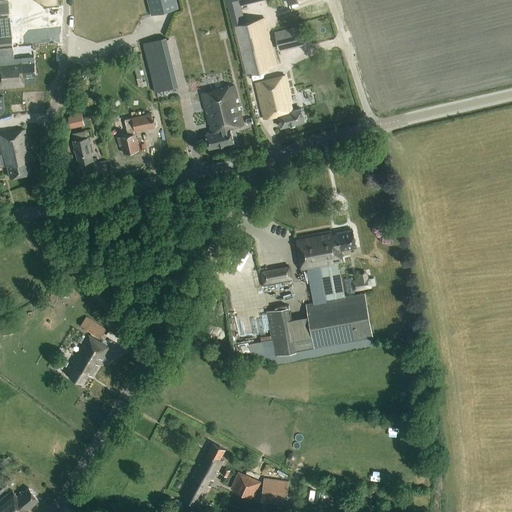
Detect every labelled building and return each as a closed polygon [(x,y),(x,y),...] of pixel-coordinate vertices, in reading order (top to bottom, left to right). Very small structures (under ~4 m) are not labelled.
[(147,0),(151,15),(178,8),(175,0),(147,0)] [(226,0),(244,73),(276,65),(267,30),(264,18),(244,23),(239,5),(257,0),(226,0)] [(0,65),(3,65),(9,65),(9,64),(14,63),(14,59),(8,4),(0,4),(0,65)] [(290,38),(302,35),(301,27),(288,30),(290,38)] [(143,43),(155,92),(177,86),(165,37),(143,43)] [(0,65),(0,88),(24,86),(23,77),(35,76),(34,57),(21,58),(14,59),(14,63),(9,64),(9,65),(3,65),(0,65)] [(301,109),(292,111),(290,103),(291,103),(285,77),(256,84),(264,119),(278,116),(281,128),(304,122),(301,109)] [(241,113),(234,85),(201,94),(211,133),(205,135),(209,148),(234,142),(230,129),(244,126),(241,113)] [(124,119),(125,121),(116,123),(119,137),(118,138),(119,145),(122,144),(124,154),(139,150),(135,132),(154,127),(153,123),(155,123),(154,118),(152,118),(151,114),(124,119)] [(70,129),(83,126),(81,115),(67,118),(70,129)] [(0,154),(0,166),(4,166),(4,167),(7,166),(10,178),(31,174),(28,162),(32,161),(25,129),(0,134),(0,148),(1,155),(0,154)] [(88,138),(73,141),(78,164),(93,160),(88,138)] [(331,231),(295,238),(301,272),(320,269),(325,298),(326,301),(306,305),(308,316),(311,336),(293,339),(289,320),(287,308),(267,312),(275,356),(372,338),(364,294),(344,298),(338,266),(344,264),(341,250),(355,248),(352,230),(331,234),(331,231)] [(289,266),(260,272),(263,287),(292,281),(289,266)] [(36,310),(50,302),(47,296),(33,305),(36,310)] [(80,327),(100,339),(106,330),(86,317),(80,327)] [(102,360),(109,348),(88,336),(72,363),(73,364),(70,368),(69,367),(65,374),(83,385),(89,375),(91,377),(98,366),(96,364),(99,359),(102,360)] [(200,461),(181,497),(200,507),(210,487),(208,486),(210,480),(213,481),(223,462),(220,460),(225,450),(213,444),(203,462),(200,461)] [(0,466),(2,469),(12,461),(9,457),(0,463),(0,466)] [(228,478),(230,471),(225,469),(222,475),(228,478)] [(238,473),(236,477),(231,489),(254,499),(261,483),(254,480),(238,473)] [(285,503),(288,482),(265,479),(261,500),(285,503)] [(0,494),(9,487),(5,482),(1,486),(0,485),(0,494)] [(29,511),(28,510),(39,501),(29,488),(17,497),(12,491),(0,500),(0,511),(29,511)]
